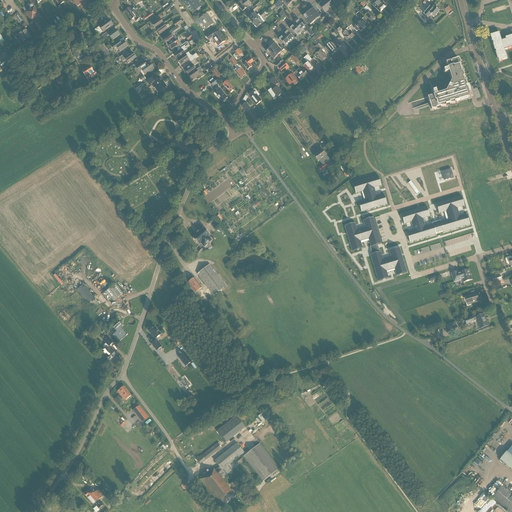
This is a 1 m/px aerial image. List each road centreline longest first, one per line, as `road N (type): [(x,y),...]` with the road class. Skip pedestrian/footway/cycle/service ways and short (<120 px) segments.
road 1 (unclassified): [(511,412),(370,301),(246,131)]
road 2 (unclassified): [(122,375),(177,214),(214,149),(234,136)]
road 3 (unclassified): [(246,131),(366,44),(407,0)]
road 4 (unclassified): [(37,511),(122,375)]
road 5 (unclassified): [(225,121),(115,11)]
road 6 (residential): [(476,258),(413,276),(393,208)]
road 7 (residential): [(0,61),(63,24),(115,11)]
road 8 (tertiary): [(511,161),(475,44)]
